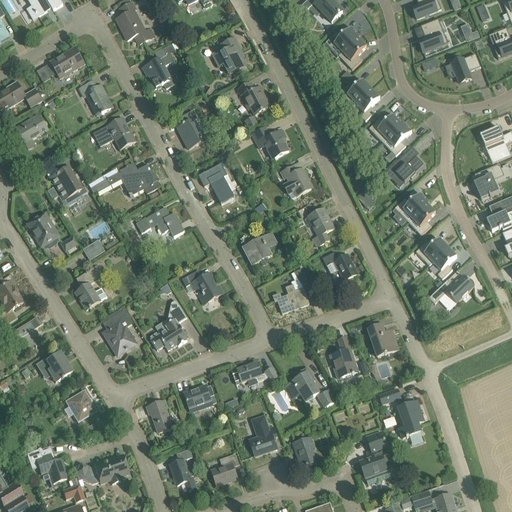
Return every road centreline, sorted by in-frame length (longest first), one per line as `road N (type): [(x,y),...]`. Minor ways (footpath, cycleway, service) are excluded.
road 1 (residential): [(272,341),(93,18),(0,74)]
road 2 (residential): [(391,298),(241,0)]
road 3 (residential): [(114,400),(0,216)]
road 4 (residential): [(447,110),(447,180),(506,307)]
road 5 (residential): [(114,400),(272,341)]
road 6 (residential): [(477,511),(428,371)]
road 7 (residential): [(229,508),(338,484),(356,511)]
road 8 (residential): [(383,0),(404,86),(447,110)]
road 9 (residential): [(272,341),(391,298)]
